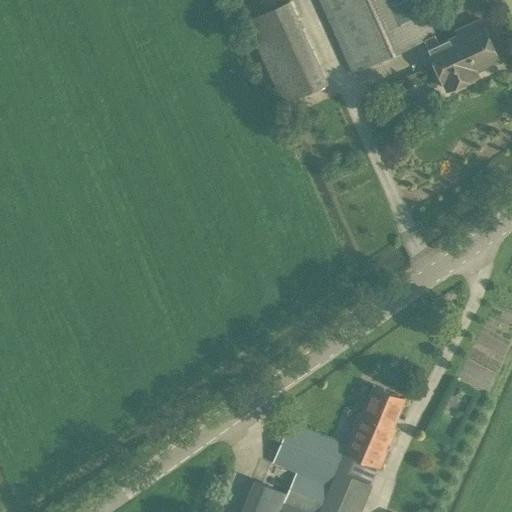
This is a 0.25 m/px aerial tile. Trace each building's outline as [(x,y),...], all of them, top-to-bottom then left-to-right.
[(470,73),(499,60),(481,19),(456,30),(458,34),(439,43),(419,0),(320,0),(352,71),(424,39),(446,89),(472,77),(470,73)] [(327,82),(319,65),(275,85),(283,102),(327,82)] [(393,430),(393,429),(405,399),(374,386),(361,416),(393,430)] [(371,486),(378,468),(379,469),(396,430),(393,429),(393,430),(361,416),(358,415),(345,446),(346,446),(343,454),(336,471),(371,486)] [(346,446),(345,446),(290,422),(274,463),(297,473),(288,494),(256,481),(242,511),(359,511),(371,486),(336,471),(343,454),(346,446)]
